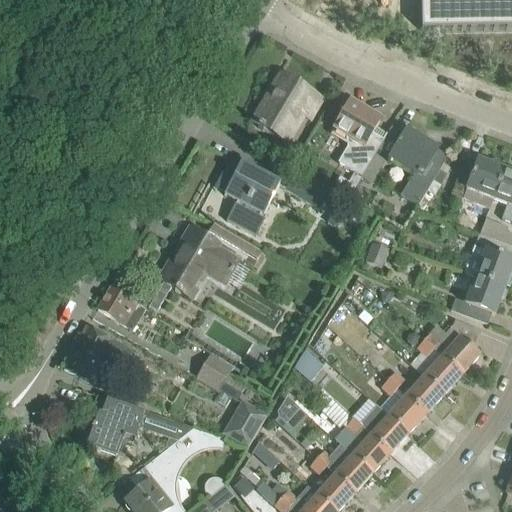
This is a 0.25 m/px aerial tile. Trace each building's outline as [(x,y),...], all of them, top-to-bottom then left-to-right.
[(421,0),(422,26),(478,25),(478,8),(477,0),(421,0)] [(309,121),(311,119),(321,102),(284,79),(267,108),(263,106),(252,123),(258,127),(257,129),(281,143),(298,115),(309,121)] [(333,130),(329,136),(346,146),(346,149),(337,164),(344,169),(361,179),(370,163),(373,158),(383,141),(372,135),(379,122),(349,104),(338,121),(333,130)] [(417,208),(427,192),(430,188),(440,170),(428,164),(436,151),(406,133),(390,159),(414,173),(399,198),(417,208)] [(454,186),(450,196),(489,211),(492,203),(504,171),(477,161),(473,172),(461,167),(454,186)] [(239,166),(223,196),(236,203),(226,222),(256,238),(266,219),(263,217),(279,187),(257,176),(239,166)] [(511,174),(504,171),(492,203),(505,208),(500,221),(511,225),(511,174)] [(329,194),(296,174),(285,191),(318,211),(329,194)] [(337,180),(331,191),(348,201),(354,191),(337,180)] [(427,192),(417,208),(424,212),(433,196),(427,192)] [(261,254),(230,235),(213,225),(205,239),(189,230),(182,242),(185,244),(147,307),(156,313),(170,289),(174,291),(174,292),(187,300),(202,274),(224,286),(238,263),(251,271),(261,254)] [(507,247),(488,240),(478,236),(473,247),(464,275),(472,279),(504,290),(511,268),(511,261),(503,258),(507,247)] [(372,247),(364,266),(381,273),(388,254),(372,247)] [(494,316),(504,290),(472,279),(463,304),(454,301),(449,313),(479,324),(483,312),(494,316)] [(145,311),(127,300),(110,290),(97,312),(134,334),(136,330),(135,329),(145,311)] [(429,336),(422,343),(431,351),(441,360),(441,361),(460,378),(479,357),(471,349),(474,346),(480,333),(461,326),(454,323),(450,332),(459,340),(448,353),(438,344),(429,336)] [(137,357),(104,339),(86,329),(63,371),(89,385),(102,362),(127,376),(137,357)] [(422,343),(415,351),(424,359),(431,351),(422,343)] [(209,359),(196,380),(218,393),(231,371),(209,359)] [(441,361),(423,380),(442,398),(460,378),(441,361)] [(387,383),(396,390),(403,382),(394,374),(387,383)] [(423,380),(405,399),(425,417),(442,398),(423,380)] [(389,399),(396,390),(387,383),(380,391),(389,399)] [(405,399),(387,419),(407,437),(425,417),(405,399)] [(92,430),(83,454),(114,464),(121,442),(122,442),(131,445),(137,430),(137,429),(167,439),(164,448),(166,452),(176,444),(191,432),(192,431),(142,414),(106,401),(101,416),(98,415),(93,427),(92,426),(90,430),(92,430)] [(283,401),(278,411),(286,416),(291,406),(283,401)] [(240,403),(221,436),(246,451),(265,418),(240,403)] [(331,405),(322,415),(342,433),(345,430),(353,437),(342,449),(352,458),(351,459),(371,477),(389,457),(369,439),(360,431),(351,423),(331,405)] [(367,423),(360,431),(369,439),(389,457),(407,437),(387,419),(378,411),(367,423)] [(217,451),(221,452),(222,442),(204,436),(207,451),(212,451),(217,451)] [(138,492),(125,503),(131,511),(181,511),(178,506),(174,496),(175,484),(177,476),(182,468),(190,460),(176,444),(166,452),(145,469),(129,481),(138,492)] [(258,445),(251,455),(271,472),(279,463),(258,445)] [(323,454),(315,462),(324,470),(332,462),(323,454)] [(351,459),(333,479),(353,496),(371,477),(351,459)] [(315,462),(308,469),(317,478),(324,470),(315,462)] [(244,469),(239,474),(256,490),(255,491),(266,500),(279,511),(293,511),(281,501),(273,493),(272,494),(244,469)] [(255,490),(243,479),(233,488),(243,500),(255,490)] [(333,479),(316,498),(332,511),(338,511),(353,496),(333,479)] [(288,493),(281,501),(293,511),(332,511),(316,498),(305,510),(288,493)] [(0,511),(9,511),(0,501),(0,511)]
